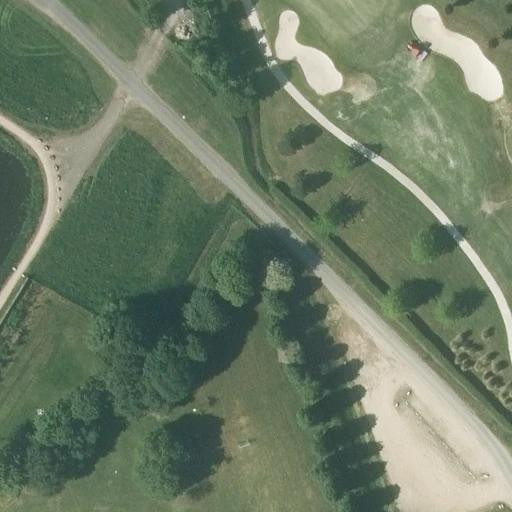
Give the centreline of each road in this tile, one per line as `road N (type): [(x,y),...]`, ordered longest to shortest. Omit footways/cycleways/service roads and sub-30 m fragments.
road 1 (unclassified): [(45,0),(489,440),(511,476)]
road 2 (track): [(0,300),(77,171),(0,121)]
